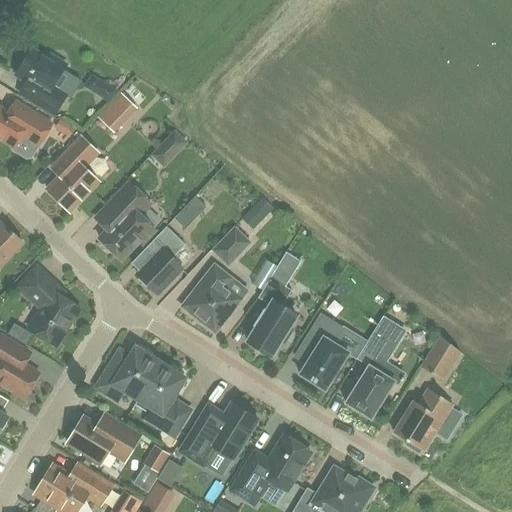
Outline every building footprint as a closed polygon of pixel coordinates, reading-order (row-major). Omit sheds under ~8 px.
[(15,74),(26,80),(19,91),(54,113),(66,94),(53,86),(64,69),(31,48),(15,74)] [(91,74),(84,86),(109,102),(117,90),(91,74)] [(120,94),(97,118),(114,134),(137,110),(120,94)] [(52,123),(29,109),(15,100),(8,111),(0,106),(0,137),(15,147),(22,136),(38,146),(52,123)] [(60,119),(54,128),(69,138),(75,128),(60,119)] [(173,131),(149,155),(163,168),(186,144),(173,131)] [(59,177),(59,178),(47,190),(69,210),(97,181),(83,167),(97,153),(81,137),(50,169),(59,177)] [(108,229),(100,238),(103,241),(101,245),(107,251),(112,249),(121,258),(139,240),(142,243),(154,229),(138,214),(149,202),(129,183),(96,218),(108,229)] [(207,207),(196,196),(174,219),(186,229),(207,207)] [(0,265),(22,242),(1,221),(0,221),(0,265)] [(150,286),(157,293),(181,268),(171,258),(185,244),(166,226),(145,248),(153,257),(137,274),(139,275),(139,280),(145,286),(150,286)] [(228,266),(250,243),(234,227),(212,250),(228,266)] [(275,271),(289,280),(301,262),(286,253),(277,267),(275,271)] [(182,307),(215,333),(241,299),(224,286),(231,278),(214,265),(182,307)] [(37,267),(18,286),(41,308),(29,328),(56,345),(79,308),(52,291),(58,286),(37,267)] [(265,312),(264,311),(255,326),(256,326),(247,342),(271,357),(280,341),(284,344),(293,330),(289,327),(296,316),(282,307),(291,291),(271,277),(258,298),(270,305),(265,312)] [(317,347),(300,374),(325,390),(348,353),(333,343),(343,328),(321,314),(305,339),(317,347)] [(383,317),(368,341),(380,349),(395,325),(383,317)] [(39,372),(25,364),(31,353),(1,334),(0,335),(0,383),(24,397),(39,372)] [(440,337),(421,368),(442,381),(460,352),(440,337)] [(139,399),(161,363),(150,356),(152,352),(141,345),(138,349),(135,347),(121,369),(111,363),(96,387),(118,400),(124,390),(139,399)] [(376,355),(346,403),(371,419),(395,381),(379,372),(386,362),(376,355)] [(161,363),(139,399),(159,412),(153,422),(174,436),(190,410),(172,398),(184,378),(181,376),(184,372),(172,365),(170,369),(161,363)] [(414,401),(394,433),(408,441),(406,445),(419,453),(421,450),(423,451),(435,432),(440,435),(456,411),(450,408),(453,404),(428,389),(419,404),(414,401)] [(208,405),(180,451),(203,466),(214,448),(233,459),(258,419),(248,413),(247,409),(238,403),(233,404),(231,403),(224,415),(208,405)] [(97,426),(83,417),(67,442),(101,463),(109,450),(125,460),(140,436),(104,414),(97,426)] [(231,490),(254,504),(269,479),(287,490),(310,452),(284,436),(269,460),(255,452),(231,490)] [(169,456),(153,447),(142,465),(158,474),(169,456)] [(169,486),(180,468),(169,460),(158,478),(169,486)] [(113,487),(102,480),(77,464),(70,476),(52,465),(36,493),(60,508),(58,510),(61,511),(75,511),(83,499),(99,508),(113,487)] [(358,511),(374,488),(359,478),(357,481),(334,467),(309,506),(300,501),(292,511),(358,511)] [(163,511),(175,494),(156,482),(140,508),(143,510),(141,511),(163,511)] [(135,511),(143,501),(132,494),(122,508),(127,511),(135,511)] [(212,511),(238,511),(239,511),(220,500),(212,511)]
